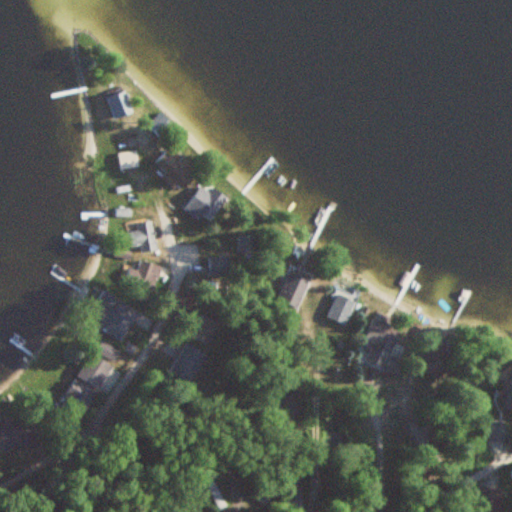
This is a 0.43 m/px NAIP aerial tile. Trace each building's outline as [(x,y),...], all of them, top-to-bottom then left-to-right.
[(143,111),(134,90),(117,96),(125,118),(143,111)] [(168,138),(182,124),(167,110),(154,124),(168,138)] [(182,189),(202,170),(190,158),(185,163),(172,149),(160,160),(171,172),(168,175),(182,189)] [(145,167),(145,150),(127,150),(127,167),(145,167)] [(214,184),(193,191),(203,222),(224,216),(214,184)] [(136,246),(145,245),(145,251),(161,249),(158,220),(142,221),(143,229),(134,230),(136,246)] [(135,269),(129,285),(154,294),(165,266),(145,258),(140,271),(135,269)] [(300,307),(312,279),(293,271),(280,299),(300,307)] [(346,325),(357,301),(338,293),(328,317),(346,325)] [(101,326),(123,340),(141,312),(119,298),(101,326)] [(394,349),(403,330),(375,317),(366,336),(394,349)] [(209,340),(213,327),(199,323),(195,335),(209,340)] [(123,350),(103,338),(80,375),(101,387),(123,350)] [(208,353),(186,341),(169,373),(191,385),(208,353)] [(97,390),(78,379),(61,405),(81,417),(97,390)] [(0,447),(0,449),(34,443),(30,420),(0,424),(0,447)]
